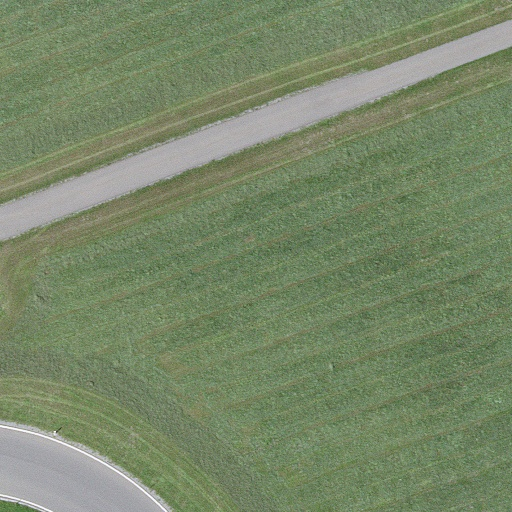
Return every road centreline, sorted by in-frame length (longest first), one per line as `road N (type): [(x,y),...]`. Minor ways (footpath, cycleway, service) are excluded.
road 1 (track): [(511,47),(0,245)]
road 2 (tertiary): [(0,441),(138,434),(219,451),(271,492),(282,511)]
